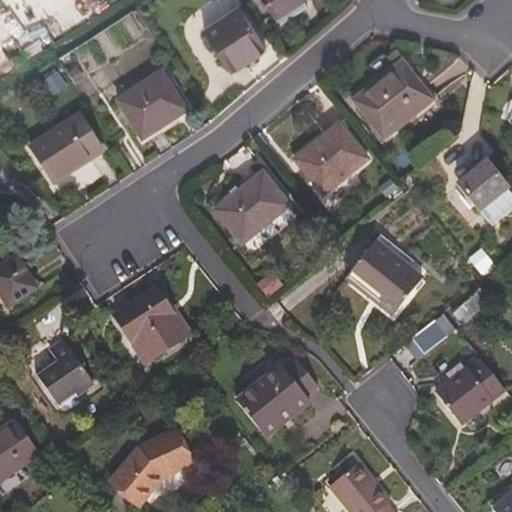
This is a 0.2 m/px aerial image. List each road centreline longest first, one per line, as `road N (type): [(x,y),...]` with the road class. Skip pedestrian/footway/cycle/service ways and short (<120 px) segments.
road 1 (residential): [(373,6),(167,173),(129,233),(197,237),(258,315)]
road 2 (residential): [(347,389),(383,406),(399,451),(450,511)]
road 3 (residential): [(511,14),(459,33),(397,23),(373,6)]
